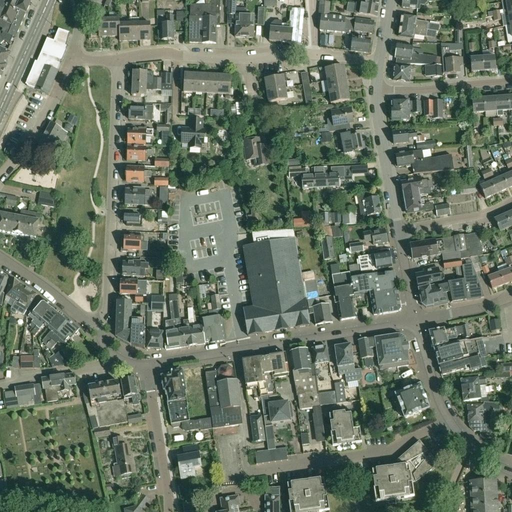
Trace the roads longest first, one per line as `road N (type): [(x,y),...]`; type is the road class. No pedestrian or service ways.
road 1 (residential): [(95,323),(107,302),(117,60)]
road 2 (residential): [(447,417),(363,457),(250,472)]
road 3 (residential): [(314,54),(167,52),(117,60)]
road 4 (residential): [(235,352),(416,322)]
road 5 (residential): [(172,511),(146,365)]
road 6 (residential): [(398,232),(376,90)]
road 7 (residential): [(0,177),(71,57)]
road 8 (residential): [(376,90),(511,83)]
road 9 (residential): [(119,358),(0,385)]
